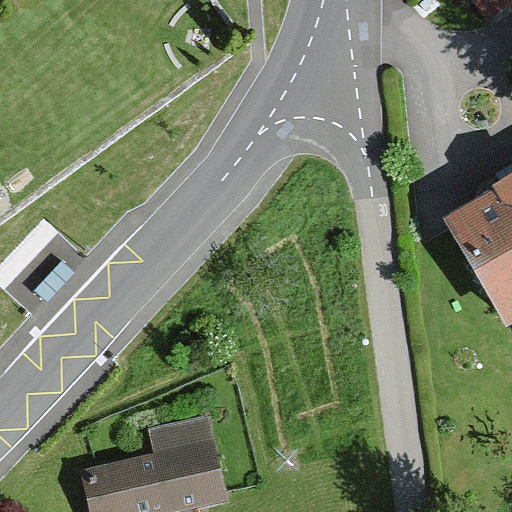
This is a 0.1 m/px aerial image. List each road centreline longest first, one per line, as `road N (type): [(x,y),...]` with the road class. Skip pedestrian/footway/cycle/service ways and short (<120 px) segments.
road 1 (residential): [(0,421),(332,47)]
road 2 (residential): [(412,511),(364,140),(332,47)]
